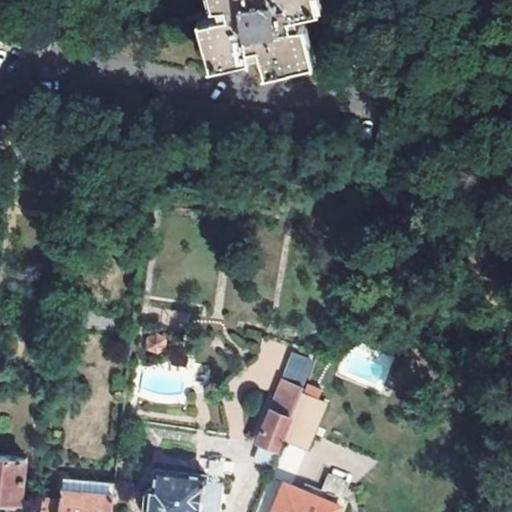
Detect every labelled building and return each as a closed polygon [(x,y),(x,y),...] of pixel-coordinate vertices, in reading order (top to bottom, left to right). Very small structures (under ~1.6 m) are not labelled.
[(215,0),(216,0),(215,0),(220,0),(224,11),(201,17),(212,65),(255,54),(254,49),(264,46),(269,69),(317,57),(308,16),(302,17),(300,7),(320,1),(319,0),(215,0)] [(404,131),(429,69),(403,59),(379,121),(404,131)] [(64,86),(61,113),(140,122),(143,96),(64,86)] [(359,123),(166,99),(163,125),(356,149),(359,123)] [(2,135),(17,137),(19,125),(3,123),(2,135)] [(31,126),(19,125),(17,137),(30,138),(31,126)] [(31,126),(30,138),(45,140),(47,128),(31,126)] [(375,143),(394,150),(400,134),(381,127),(375,143)] [(389,170),(366,168),(363,192),(380,194),(389,170)] [(163,351),(163,335),(145,336),(146,351),(163,351)] [(303,391),(303,389),(283,382),(260,441),(281,448),(285,438),(303,391)] [(303,391),(285,438),(308,447),(326,400),(303,391)] [(27,459),(0,456),(0,499),(0,500),(4,506),(14,507),(20,502),(22,502),(27,459)] [(210,475),(159,470),(157,490),(150,489),(144,494),(143,506),(148,511),(149,511),(205,511),(206,509),(221,510),(225,481),(210,479),(210,475)] [(341,496),(346,480),(328,474),(323,490),(341,496)] [(272,511),(336,511),(339,506),(283,484),(272,511)] [(111,511),(113,496),(85,493),(84,495),(60,492),(59,501),(42,499),(40,511),(111,511)]
